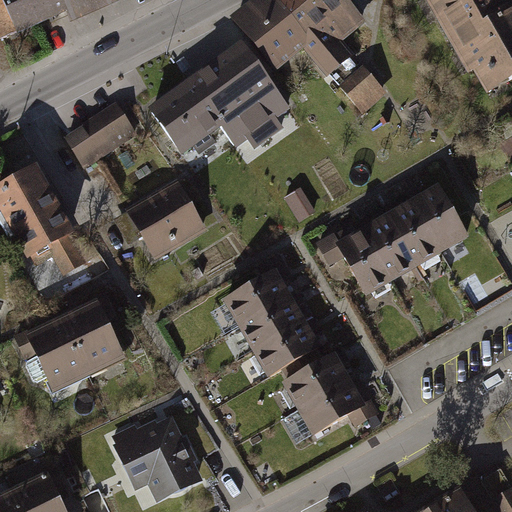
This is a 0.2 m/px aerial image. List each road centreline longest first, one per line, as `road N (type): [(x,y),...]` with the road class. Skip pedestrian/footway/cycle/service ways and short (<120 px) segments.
road 1 (residential): [(511,377),(269,511)]
road 2 (tertiary): [(213,0),(0,111)]
